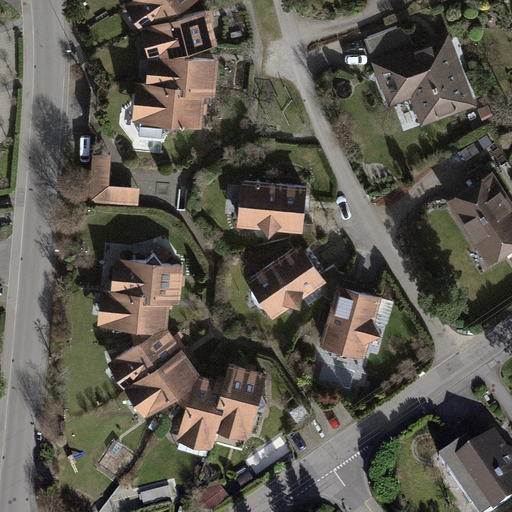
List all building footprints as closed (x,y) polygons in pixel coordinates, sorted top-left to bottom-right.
[(132,0),(126,5),(143,31),(151,59),(148,83),(138,82),(134,121),(204,128),(206,96),(217,97),(221,60),(195,58),(194,54),(220,46),(211,9),(185,17),(184,13),(199,0),(132,0)] [(397,26),(362,39),(388,110),(413,101),(422,126),(476,106),(449,33),(414,45),(407,27),(399,30),(397,26)] [(113,156),(94,154),(90,203),(140,207),(141,188),(111,186),(113,156)] [(511,202),(493,172),(446,202),(488,267),(511,251),(511,202)] [(306,179),(241,173),(236,220),(263,222),(269,227),(275,223),(290,224),(302,226),(303,219),(306,179)] [(302,226),(290,224),(290,235),(295,239),(300,236),(307,245),(318,237),(312,231),(313,220),(303,219),(302,226)] [(295,239),(246,273),(272,312),(294,298),(300,299),(301,292),(316,282),(327,275),(323,269),(307,245),(300,236),(295,239)] [(184,258),(114,252),(110,283),(100,284),(97,321),(128,322),(133,337),(107,358),(145,412),(169,394),(183,404),(175,435),(212,446),(217,425),(249,435),(267,367),(228,356),(222,375),(199,368),(167,322),(169,296),(181,297),(184,258)] [(334,262),(323,269),(327,275),(316,282),(324,293),(331,296),(337,277),(346,279),(348,271),(339,269),(334,262)] [(331,296),(319,339),(364,352),(370,332),(381,325),(375,316),(382,289),(346,279),(337,277),(331,296)] [(476,415),(440,440),(446,449),(438,454),(478,511),(493,511),(511,499),(511,448),(509,448),(494,428),(488,432),(476,415)]
